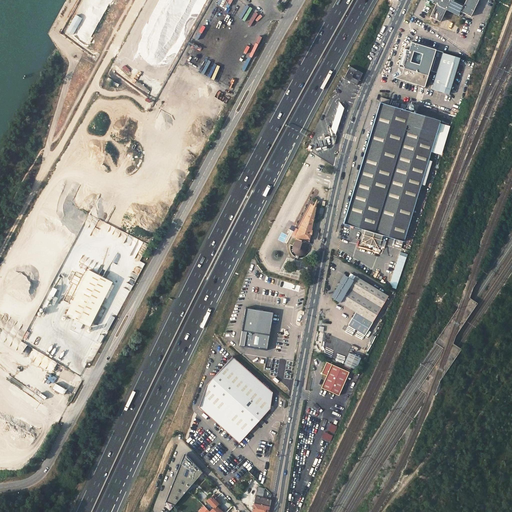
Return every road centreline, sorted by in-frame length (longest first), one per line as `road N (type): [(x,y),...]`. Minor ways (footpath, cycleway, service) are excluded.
road 1 (unclassified): [(298,0),(43,470),(0,488)]
road 2 (motorway): [(344,0),(188,291),(83,511)]
road 3 (motorway): [(118,480),(365,0)]
road 4 (secondary): [(406,0),(342,163),(274,511)]
road 5 (track): [(0,255),(140,0)]
road 6 (track): [(511,318),(386,511)]
road 7 (track): [(0,179),(65,47),(53,34),(73,0)]
road 8 (track): [(49,162),(71,69),(65,47)]
